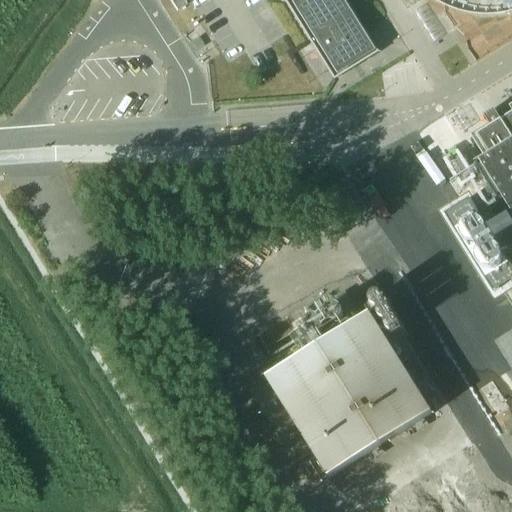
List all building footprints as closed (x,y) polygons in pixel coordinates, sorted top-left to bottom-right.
[(184,0),(171,0),(177,9),(186,3),(184,0)] [(378,54),(344,0),(286,0),(335,80),(378,54)] [(190,44),(196,53),(204,47),(199,38),(190,44)] [(511,106),(510,107),(511,110),(511,118),(503,124),(495,111),(486,116),(491,124),(473,135),(488,159),(477,166),(511,222),(511,106)] [(376,320),(272,386),(257,395),(285,441),(301,431),(335,484),(439,419),(376,320)] [(367,508),(369,511),(397,511),(388,496),(367,508)]
